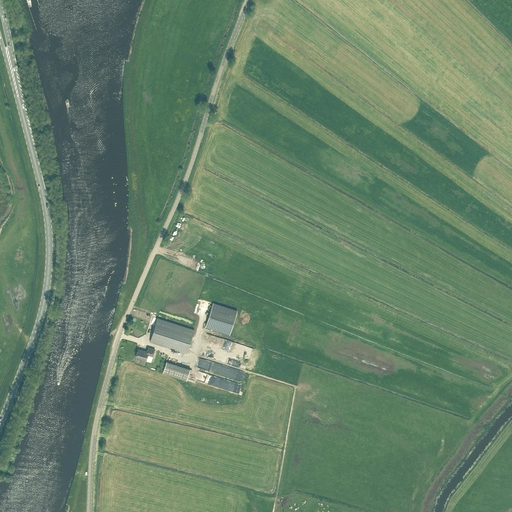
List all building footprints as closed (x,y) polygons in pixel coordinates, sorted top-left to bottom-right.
[(157,260),(150,280),(154,281),(151,290),(157,292),(163,276),(156,274),(161,261),(157,260)] [(161,289),(167,291),(171,280),(165,278),(161,289)] [(213,303),(206,326),(230,334),(237,310),(213,303)] [(150,341),(186,353),(194,329),(192,329),(157,318),(150,341)] [(138,349),(136,356),(146,360),(148,354),(153,356),(155,349),(148,347),(147,351),(145,350),(145,351),(138,349)] [(190,369),(166,361),(163,372),(186,380),(190,369)]
